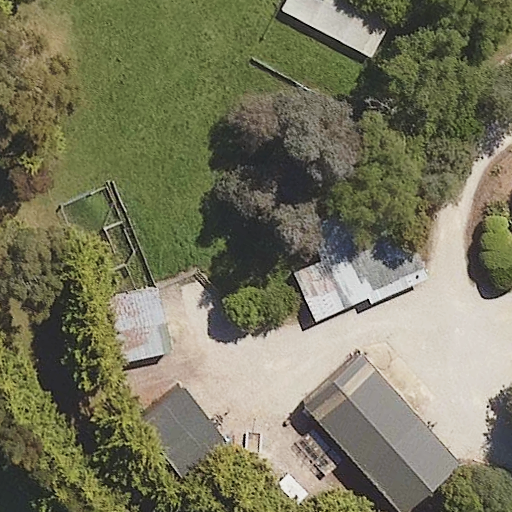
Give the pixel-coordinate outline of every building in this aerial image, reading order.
[(390,13),(363,0),(287,0),(283,10),(370,53),(390,13)] [(296,269),(314,317),(369,297),(370,300),(416,284),(383,194),(309,221),(323,260),(296,269)] [(167,351),(155,289),(111,296),(122,359),(167,351)] [(456,459),(360,354),(306,403),(402,509),(456,459)] [(220,434),(182,387),(145,418),(183,464),(220,434)]
